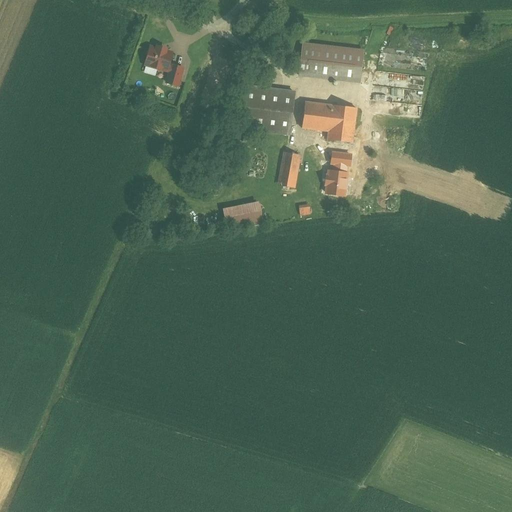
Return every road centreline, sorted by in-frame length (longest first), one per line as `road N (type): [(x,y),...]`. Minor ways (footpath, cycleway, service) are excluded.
road 1 (unknown): [(313,182),(295,85),(218,28)]
road 2 (residential): [(139,0),(218,28),(245,0)]
